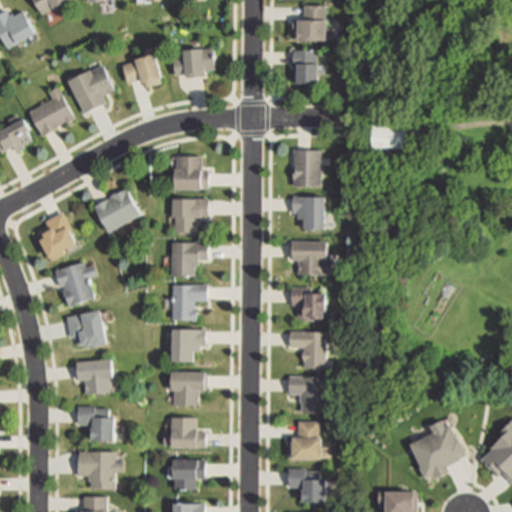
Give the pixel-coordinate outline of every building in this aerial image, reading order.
[(66,0),(40,15),(31,0),(66,0)] [(324,6),(323,43),(300,43),(290,42),(291,20),(301,20),(301,5),(324,6)] [(0,13),(6,10),(8,15),(11,13),(14,17),(22,12),(34,34),(6,50),(0,39),(0,13)] [(202,71),(203,77),(183,79),(183,74),(173,75),(171,60),(181,59),(180,52),(212,49),(214,70),(202,71)] [(295,51),(320,51),(320,84),(296,84),(295,51)] [(160,78),(162,83),(146,88),(145,83),(141,84),(139,78),(127,82),(122,65),(153,55),(158,72),(160,78)] [(104,103),(84,113),(67,82),(87,71),(100,64),(114,91),(102,98),(104,103)] [(56,129),(44,137),(29,113),(42,105),(53,99),(48,92),(57,87),(61,94),(74,115),(55,126),(56,129)] [(20,146),(22,150),(16,153),(12,146),(0,153),(0,131),(23,119),(28,129),(32,136),(30,137),(31,140),(20,146)] [(410,150),(409,127),(368,127),(368,150),(410,150)] [(292,149),(320,149),(320,189),(292,189),(292,149)] [(201,156),(201,171),(207,171),(207,192),(171,192),(171,171),(176,171),(176,156),(201,156)] [(107,235),(91,207),(124,188),(140,216),(107,235)] [(324,213),(324,219),(322,219),(322,230),(302,230),(302,219),(297,219),(297,213),(290,213),(290,197),(324,197),(324,213)] [(197,220),(197,234),(174,234),(174,220),(170,220),(170,198),(207,198),(207,220),(197,220)] [(66,256),(52,263),(50,260),(41,243),(44,241),(41,236),(50,231),(44,221),(61,211),(72,230),(68,232),(76,247),(64,253),(66,256)] [(195,279),(171,280),(170,242),(194,242),(198,241),(207,241),(207,262),(198,262),(198,266),(194,266),(195,279)] [(331,262),(331,275),(325,275),(296,275),(296,261),(290,261),(290,242),(325,242),(325,262),(331,262)] [(83,264),(85,269),(94,267),(97,277),(88,280),(93,299),(65,306),(60,289),(57,289),(53,272),(55,272),(83,264)] [(207,286),(207,303),(194,303),(194,311),(197,311),(196,323),(194,323),(171,322),(171,285),(194,285),(207,286)] [(294,306),(290,306),(290,288),(305,288),(305,292),(321,293),(324,293),(323,313),(321,313),(320,323),(307,323),(307,325),(296,324),(296,322),(293,322),(294,306)] [(98,313),(102,347),(100,348),(83,350),(82,345),(77,345),(76,337),(69,338),(66,317),(73,316),(78,315),(95,313),(98,313)] [(194,363),(170,364),(169,329),(193,329),(198,329),(204,328),(205,346),(198,347),(199,354),(194,354),(194,363)] [(324,332),(324,370),(302,370),(302,348),(288,348),(288,332),(302,332),(324,332)] [(108,380),(109,395),(86,397),(85,382),(75,383),(74,363),(111,360),(113,380),(108,380)] [(198,393),(198,407),(174,408),(174,393),(169,393),(169,373),(204,373),(204,393),(198,393)] [(324,377),(324,414),(300,414),(300,397),(287,397),(287,377),(300,377),(324,377)] [(112,419),(111,446),(92,446),(92,425),(77,426),(77,408),(94,407),(94,409),(108,410),(108,419),(112,419)] [(196,418),(196,432),(205,432),(205,445),(196,445),(170,445),(170,443),(162,443),(162,432),(169,432),(169,418),(196,418)] [(319,420),(319,440),(318,463),(288,463),(288,440),(296,440),(296,420),(319,420)] [(441,421),(445,429),(451,426),(466,456),(447,466),(450,472),(433,481),(430,475),(423,478),(407,447),(431,435),(428,428),(441,421)] [(511,488),(511,428),(482,458),(511,488)] [(123,464),(123,474),(114,474),(114,491),(88,491),(88,476),(76,476),(76,451),(88,451),(114,452),(114,464),(123,464)] [(205,462),(205,481),(196,481),(196,490),(171,489),(172,462),(197,462),(205,462)] [(306,472),(323,472),(323,481),(322,505),(301,504),(301,487),(286,487),(287,470),(306,470),(306,472)] [(420,511),(420,492),(381,492),(381,511),(390,511),(389,511),(420,511)] [(105,496),(105,511),(103,511),(82,511),(82,496),(103,496),(105,496)] [(208,511),(208,503),(176,503),(176,511),(208,511)]
